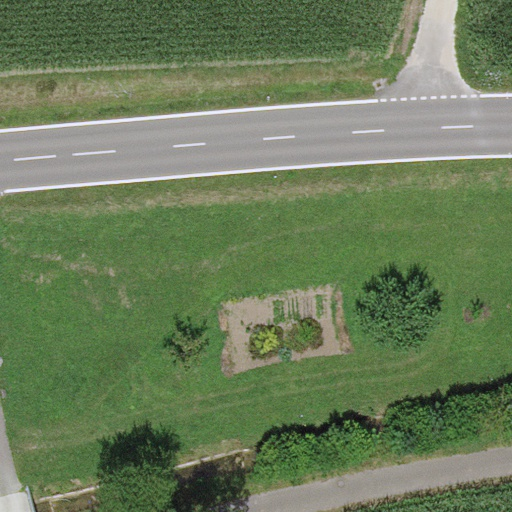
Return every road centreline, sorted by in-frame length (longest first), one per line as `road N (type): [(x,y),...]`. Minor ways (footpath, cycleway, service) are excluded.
road 1 (secondary): [(0,161),(511,117)]
road 2 (track): [(257,511),(511,458)]
